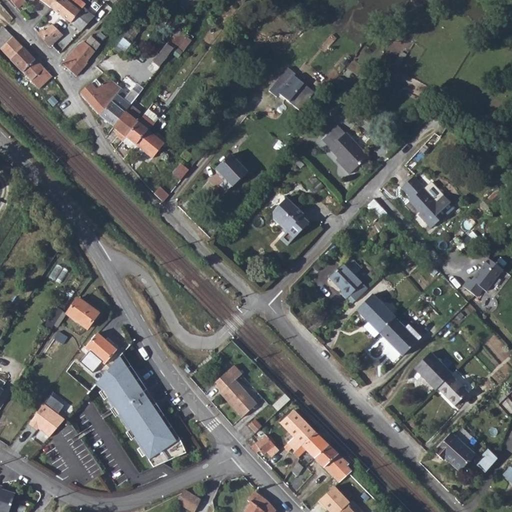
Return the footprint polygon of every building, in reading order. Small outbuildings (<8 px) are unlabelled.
[(57,0),(51,8),(80,31),(92,16),(82,7),(86,2),(83,0),(57,0)] [(37,31),(35,32),(47,46),(61,34),(53,24),(50,27),(46,23),(40,28),(42,30),(37,31)] [(0,30),(0,48),(23,72),(34,59),(3,27),(0,30)] [(185,35),(177,45),(184,50),(192,40),(185,35)] [(92,37),(87,43),(95,51),(100,44),(92,37)] [(124,37),(116,48),(121,51),(128,40),(124,37)] [(61,64),(76,76),(88,62),(87,61),(95,51),(87,43),(84,42),(79,44),(61,64)] [(161,65),(174,47),(167,43),(154,61),(161,65)] [(34,59),(23,72),(31,80),(39,88),(51,74),(34,59)] [(276,99),(279,96),(299,112),(313,95),(293,78),(295,76),(287,70),(268,92),(276,99)] [(91,83),(80,93),(99,116),(122,88),(110,78),(103,83),(96,88),(91,83)] [(122,88),(99,116),(103,120),(113,128),(130,104),(139,94),(131,89),(128,94),(122,88)] [(130,104),(113,128),(121,134),(118,138),(123,142),(126,138),(138,123),(135,121),(141,112),(130,104)] [(138,123),(126,138),(136,145),(148,130),(150,127),(158,117),(148,110),(141,119),(138,123)] [(339,126),(329,136),(336,143),(346,134),(339,126)] [(136,145),(133,150),(140,156),(144,152),(153,159),(164,144),(148,130),(136,145)] [(331,148),(331,149),(346,165),(344,168),(349,173),(367,156),(347,133),(346,134),(336,143),(331,148)] [(331,148),(336,143),(329,136),(324,141),(331,148)] [(126,138),(123,142),(133,150),(136,145),(126,138)] [(187,150),(181,157),(187,162),(193,155),(187,150)] [(228,153),(214,168),(231,184),(244,170),(228,153)] [(178,163),(171,172),(180,179),(187,170),(178,163)] [(445,202),(437,193),(430,199),(409,176),(397,187),(407,198),(404,200),(420,217),(418,218),(426,227),(435,219),(432,215),(445,202)] [(160,187),(154,195),(163,203),(168,195),(160,187)] [(270,213),(286,198),(280,191),(264,206),(270,213)] [(287,197),(273,211),(274,218),(288,232),(282,238),(288,245),(309,223),(302,217),(305,214),(287,197)] [(370,199),(366,203),(374,212),(378,208),(370,199)] [(467,276),(461,285),(475,295),(481,288),(485,290),(501,268),(486,257),(470,279),(467,276)] [(367,289),(343,265),(328,278),(341,292),(339,294),(346,300),(351,297),(355,301),(367,289)] [(395,318),(373,296),(357,311),(369,323),(364,328),(374,339),(379,334),(395,318)] [(77,299),(66,314),(86,329),(97,314),(77,299)] [(395,318),(379,334),(402,358),(421,338),(408,325),(404,328),(395,318)] [(57,332),(43,353),(52,359),(66,338),(57,332)] [(96,333),(84,347),(104,364),(116,350),(96,333)] [(127,365),(131,363),(123,350),(120,353),(127,365)] [(432,350),(414,366),(436,388),(439,385),(451,372),(453,371),(432,350)] [(117,411),(154,468),(182,455),(176,442),(180,440),(172,427),(168,429),(153,407),(157,404),(131,363),(127,365),(120,353),(94,383),(102,390),(114,407),(118,404),(121,408),(117,411)] [(221,391),(219,393),(242,416),(256,402),(233,379),(240,373),(231,365),(213,383),(221,391)] [(451,372),(439,385),(457,403),(469,390),(451,372)] [(49,396),(28,425),(37,431),(31,438),(42,446),(65,420),(58,414),(63,406),(49,396)] [(157,404),(153,407),(168,429),(172,427),(157,404)] [(285,415),(264,434),(272,443),(273,442),(284,431),(290,437),(284,443),(293,451),(312,432),(290,410),(287,413),(286,411),(283,413),(285,415)] [(249,424),(255,431),(262,424),(255,418),(249,424)] [(261,437),(250,446),(256,452),(259,450),(262,453),(265,450),(272,443),(264,434),(259,430),(256,433),(261,437)] [(293,451),(290,453),(295,458),(303,450),(311,458),(326,444),(312,432),(293,451)] [(452,434),(434,453),(443,462),(446,460),(459,474),(476,457),(452,434)] [(180,440),(176,442),(182,455),(186,453),(180,440)] [(272,443),(265,450),(270,456),(278,447),(273,442),(272,443)] [(326,444),(311,458),(336,482),(346,472),(347,470),(344,466),(345,463),(326,444)] [(477,470),(484,477),(495,461),(488,454),(482,459),(485,462),(477,470)] [(294,462),(289,469),(296,476),(300,468),(294,462)] [(333,486),(317,500),(328,511),(353,511),(346,504),(348,501),(333,486)] [(0,488),(0,511),(8,511),(13,495),(0,491),(1,488),(0,488)] [(183,489),(175,502),(192,511),(193,511),(200,498),(183,488),(183,489)] [(249,502),(244,511),(274,511),(275,511),(267,502),(253,493),(246,500),(249,502)]
